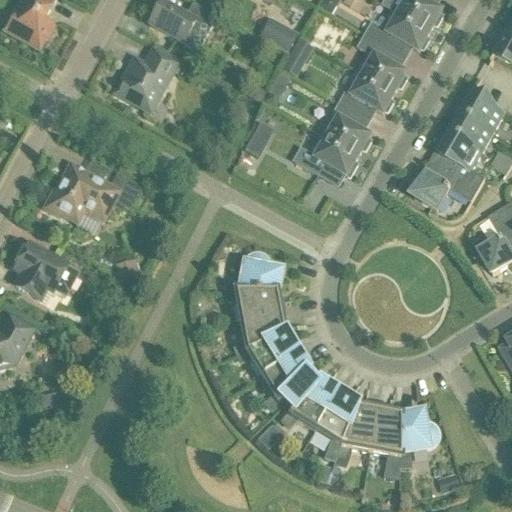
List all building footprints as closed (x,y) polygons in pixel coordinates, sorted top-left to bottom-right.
[(47,42),(54,30),(43,24),(56,1),(54,0),(21,0),(3,33),(38,52),(45,41),(47,42)] [(404,10),(399,18),(430,36),(434,30),(437,32),(443,21),(440,19),(442,16),(416,2),(416,0),(402,0),(399,7),(404,10)] [(148,28),(182,46),(197,55),(212,27),(226,34),(230,27),(215,20),(191,7),(185,18),(161,5),(148,28)] [(372,28),(365,40),(387,53),(393,41),(419,56),(421,54),(424,55),(430,44),(427,43),(430,36),(399,18),(394,27),(389,24),(383,34),(372,28)] [(259,40),(288,57),(299,37),(270,21),(259,40)] [(368,72),(363,81),(395,99),(398,92),(401,94),(408,83),(405,81),(406,79),(380,64),(387,53),(365,40),(358,53),(368,59),(363,69),(368,72)] [(511,42),(508,40),(503,48),(500,46),(493,57),(511,68),(511,42)] [(152,100),(157,103),(177,67),(152,53),(140,75),(129,69),(114,96),(145,113),(152,100)] [(280,73),(295,82),(302,71),(287,62),(280,73)] [(353,86),(340,109),(351,115),(357,104),(383,119),(385,116),(388,118),(394,107),(391,105),(395,99),(363,81),(358,89),(353,86)] [(253,89),(246,100),(259,108),(266,96),(253,89)] [(268,97),(264,106),(274,111),(277,106),(275,101),(268,97)] [(458,118),(458,119),(493,139),(504,119),(469,99),(462,111),(466,113),(462,120),(458,118)] [(332,135),(327,143),(359,161),(362,155),(365,157),(372,146),(369,144),(370,141),(344,126),(351,115),(340,109),(327,131),(332,135)] [(455,132),(451,139),(482,157),(493,139),(458,119),(452,130),(455,132)] [(216,120),(190,128),(196,149),(222,141),(216,120)] [(443,145),(436,156),(485,184),(485,183),(471,175),(482,157),(451,139),(446,147),(443,145)] [(258,162),(265,150),(251,142),(244,154),(258,162)] [(359,161),(327,143),(323,152),(317,149),(311,159),(301,154),(294,166),(319,181),(326,169),(350,183),(358,169),(355,168),(359,161)] [(485,184),(436,156),(429,168),(419,183),(424,186),(414,203),(437,217),(450,194),(472,207),(485,184)] [(510,173),(511,169),(511,165),(499,158),(495,165),(510,173)] [(506,180),(510,173),(495,165),(491,171),(506,180)] [(116,177),(109,190),(70,168),(55,195),(53,193),(43,211),(61,221),(62,219),(76,226),(83,214),(102,225),(114,204),(130,214),(143,192),(116,177)] [(501,244),(479,257),(493,280),(510,270),(511,273),(511,211),(510,209),(488,222),(501,244)] [(52,295),(67,268),(28,247),(13,273),(21,278),(15,290),(39,303),(46,291),(52,295)] [(241,288),(226,288),(226,298),(275,298),(279,276),(268,274),(268,270),(267,267),(265,263),(262,261),(258,260),(255,260),(251,261),(248,263),(246,266),(244,269),(241,288)] [(121,282),(136,277),(139,277),(138,274),(135,263),(117,268),(121,282)] [(275,298),(226,298),(226,305),(236,305),(240,327),(286,319),(283,305),(277,306),(275,298)] [(0,371),(14,368),(33,333),(8,319),(0,334),(0,371)] [(235,353),(237,360),(283,342),(282,333),(288,332),(286,319),(240,327),(244,350),(235,353)] [(283,342),(237,360),(240,366),(249,362),(261,382),(301,358),(293,346),(288,350),(283,342)] [(511,345),(510,346),(511,349),(500,356),(511,374),(511,345)] [(301,358),(261,382),(273,401),(266,408),(271,414),(275,410),(303,385),(307,382),(307,381),(302,373),(308,370),(301,358)] [(303,385),(275,410),(280,416),(286,421),(311,393),(308,390),(303,385)] [(295,423),(315,435),(339,396),(327,389),(323,394),(316,390),(315,389),(311,393),(286,421),(282,425),(288,431),(295,423)] [(339,396),(315,435),(331,445),(324,463),(334,467),(354,413),(347,409),(350,403),(339,396)] [(36,414),(47,411),(43,399),(33,402),(36,414)] [(354,413),(334,467),(345,472),(352,453),(369,456),(378,411),(364,409),(363,415),(354,413)] [(378,411),(369,456),(392,460),(392,469),(399,469),(399,422),(390,420),(391,414),(378,411)] [(399,422),(399,469),(408,469),(408,456),(427,452),(431,451),(433,449),(436,446),(436,442),(436,439),(435,435),(433,432),(430,430),(426,429),(423,429),(421,418),(399,422)] [(268,444),(294,461),(304,446),(284,433),(281,438),(275,433),(268,444)] [(324,469),(318,484),(326,488),(332,472),(324,469)] [(454,477),(437,482),(442,497),(459,491),(454,477)]
